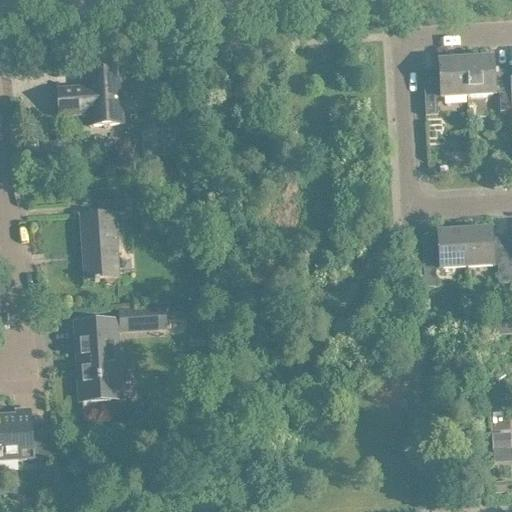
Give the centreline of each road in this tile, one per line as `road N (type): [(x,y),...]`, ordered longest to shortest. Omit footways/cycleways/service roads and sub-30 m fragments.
road 1 (residential): [(511,26),(413,31),(400,55),(412,186),(439,202),(511,197)]
road 2 (residential): [(0,378),(24,360),(0,172)]
